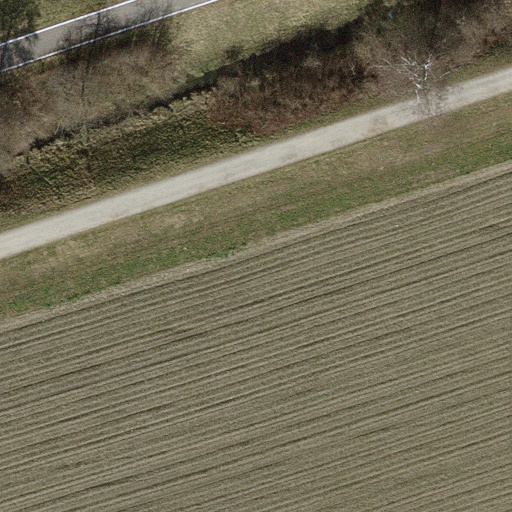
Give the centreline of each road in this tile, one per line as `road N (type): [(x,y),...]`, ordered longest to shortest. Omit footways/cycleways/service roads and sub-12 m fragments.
road 1 (track): [(511,93),(0,263)]
road 2 (track): [(0,75),(216,0)]
